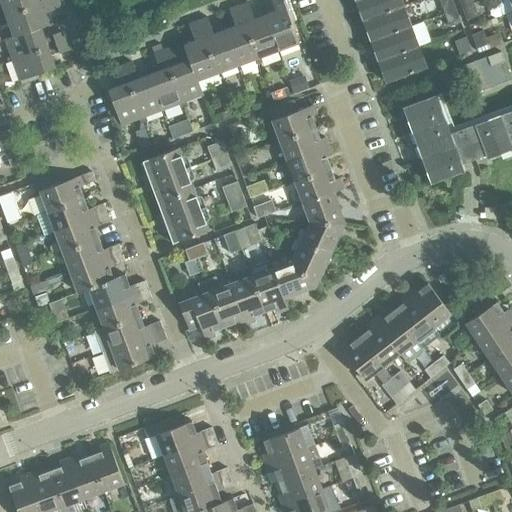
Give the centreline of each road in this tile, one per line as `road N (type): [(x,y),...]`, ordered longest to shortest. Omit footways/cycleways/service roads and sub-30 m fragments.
road 1 (residential): [(191,376),(109,165),(95,155),(77,98),(89,77)]
road 2 (residential): [(334,0),(362,77),(334,87),(336,94),(378,204),(397,206),(420,252)]
road 3 (residential): [(0,447),(191,376)]
road 4 (residential): [(264,511),(201,372)]
road 5 (residential): [(308,332),(420,252)]
road 6 (residential): [(388,434),(308,332)]
